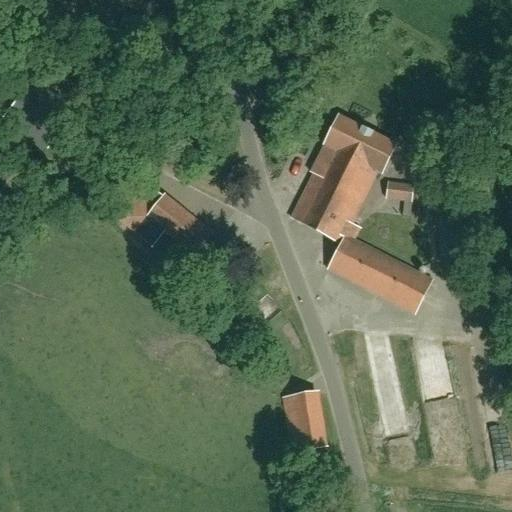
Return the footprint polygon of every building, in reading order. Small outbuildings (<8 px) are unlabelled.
[(507,122),(511,112),(511,70),(506,67),(483,110),(507,122)] [(29,144),(42,155),(69,125),(76,116),(36,81),(3,120),(29,144)] [(396,146),(358,127),(339,117),(310,174),(314,176),(291,220),(341,246),(328,271),(415,316),(433,282),(354,241),(360,229),(352,225),(378,175),(381,177),(396,146)] [(412,204),(414,187),(388,184),(386,201),(412,204)] [(152,247),(180,212),(146,185),(118,221),(152,247)] [(474,219),(492,217),(488,186),(471,188),(474,219)] [(189,219),(174,240),(190,252),(198,258),(213,238),(206,232),(189,219)] [(426,365),(451,364),(450,347),(426,348),(426,365)] [(292,453),(325,448),(317,396),(284,401),(292,453)] [(468,463),(467,451),(443,454),(444,466),(468,463)]
